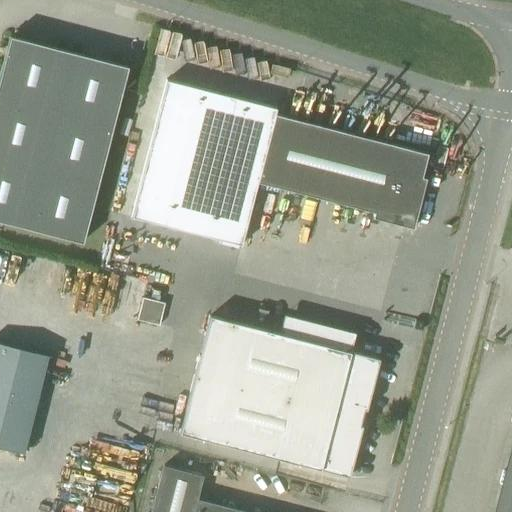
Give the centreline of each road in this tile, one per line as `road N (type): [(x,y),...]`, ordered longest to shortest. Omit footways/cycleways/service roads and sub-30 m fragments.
road 1 (unclassified): [(405,511),(507,109)]
road 2 (unclassified): [(146,0),(507,109)]
